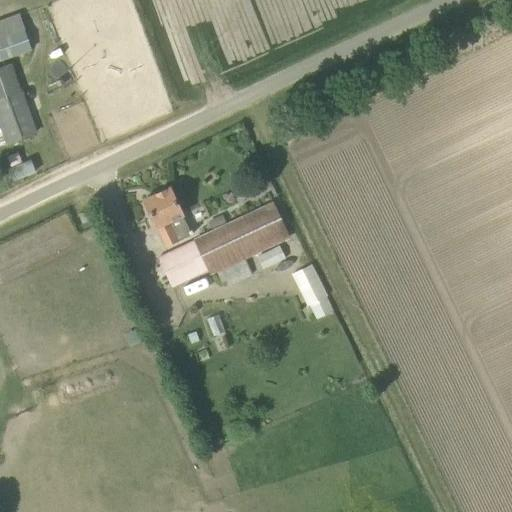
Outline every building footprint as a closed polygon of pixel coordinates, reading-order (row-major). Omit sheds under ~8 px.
[(0,61),(31,50),(18,14),(0,20),(0,61)] [(0,145),(35,133),(10,64),(0,67),(0,145)] [(165,247),(191,235),(169,189),(144,201),(165,247)] [(245,260),(290,239),(274,204),(226,226),(212,232),(158,257),(172,288),(208,271),(210,276),(218,273),(245,260)] [(334,311),(327,297),(311,265),(291,274),(307,307),(310,306),(317,320),(334,311)]
